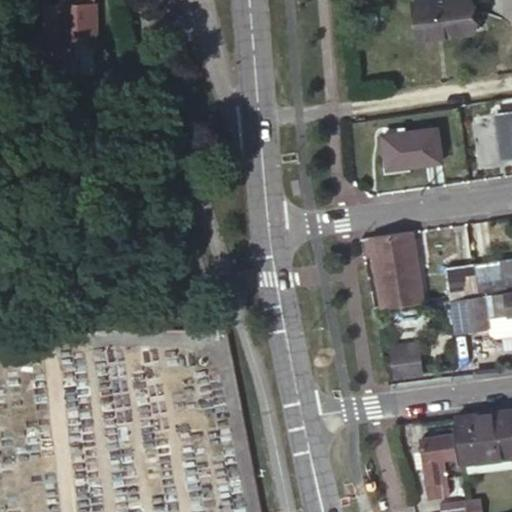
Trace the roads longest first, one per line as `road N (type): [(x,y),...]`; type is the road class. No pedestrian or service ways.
road 1 (residential): [(271,230),(511,197)]
road 2 (secondary): [(271,230),(249,0)]
road 3 (residential): [(308,418),(511,390)]
road 4 (secondary): [(308,418),(271,230)]
